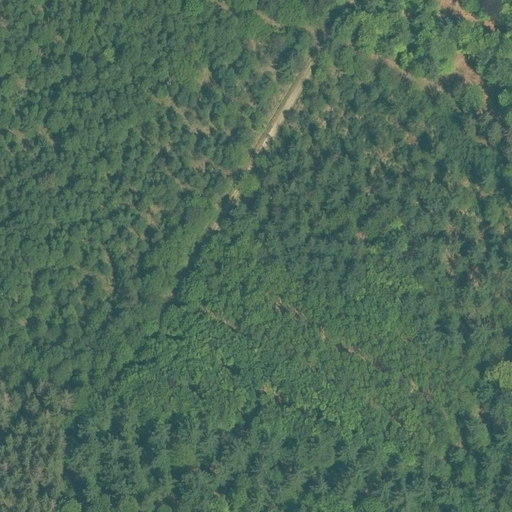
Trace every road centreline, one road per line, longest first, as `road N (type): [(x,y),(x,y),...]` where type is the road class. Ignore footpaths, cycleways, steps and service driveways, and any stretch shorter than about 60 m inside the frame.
road 1 (track): [(82,395),(104,398),(128,375),(350,0)]
road 2 (track): [(179,0),(326,39),(511,130)]
